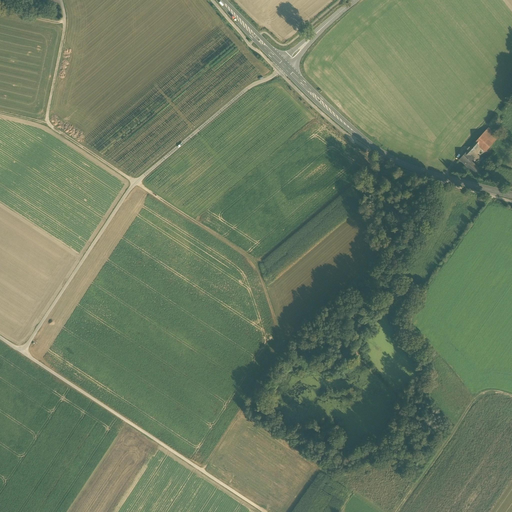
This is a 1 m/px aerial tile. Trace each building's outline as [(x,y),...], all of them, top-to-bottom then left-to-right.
[(488,128),(483,134),(493,143),(498,137),(488,128)] [(483,134),(475,142),(479,145),(486,151),(493,143),(483,134)] [(474,150),(479,145),(475,142),(470,147),(474,150)] [(459,160),(466,167),(471,162),(474,158),(471,154),(468,150),(460,159),(459,160)] [(466,167),(475,175),(480,171),(471,162),(466,167)]
